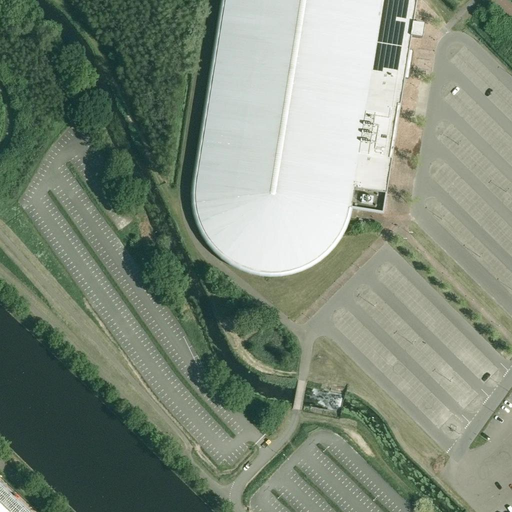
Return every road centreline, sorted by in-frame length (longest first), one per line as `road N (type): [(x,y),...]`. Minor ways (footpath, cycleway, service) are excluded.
road 1 (unclassified): [(511,375),(456,454),(319,320),(310,327)]
road 2 (track): [(183,455),(0,279)]
road 3 (unclassified): [(310,327),(290,428),(237,486),(234,501)]
